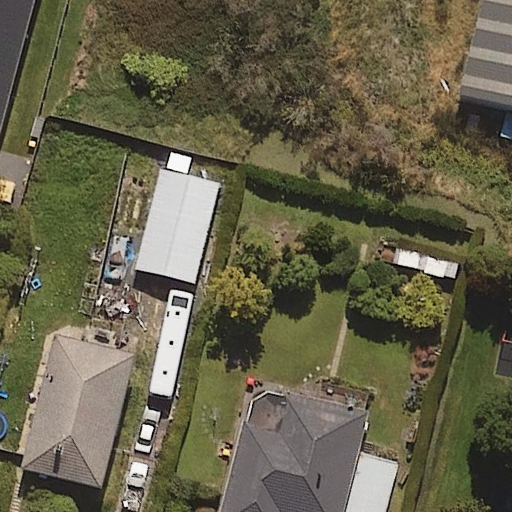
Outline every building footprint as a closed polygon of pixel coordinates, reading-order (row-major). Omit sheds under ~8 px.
[(0,0),(0,128),(33,0),(0,0)] [(511,0),(453,0),(428,95),(511,116),(511,0)] [(220,182),(163,168),(138,267),(195,282),(220,182)] [(136,352),(53,331),(20,463),(102,484),(136,352)] [(368,414),(256,383),(221,511),(385,511),(399,463),(358,452),(368,414)]
